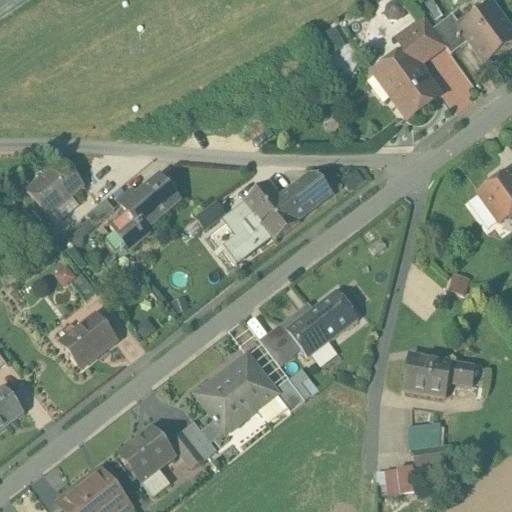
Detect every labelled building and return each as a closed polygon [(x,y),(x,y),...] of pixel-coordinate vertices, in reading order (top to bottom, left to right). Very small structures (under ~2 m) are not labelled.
[(0,0),(0,20),(31,0),(0,0)] [(399,6),(392,5),(387,9),(386,16),(390,21),(397,22),(402,18),(403,11),(399,6)] [(511,46),(511,34),(492,7),(482,14),(460,31),(469,44),(486,66),(511,46)] [(457,25),(456,26),(460,31),(482,14),(478,10),(457,25)] [(457,25),(452,17),(433,32),(445,49),(451,57),(469,44),(460,31),(456,26),(457,25)] [(425,21),(397,42),(406,54),(407,53),(418,69),(445,49),(433,32),(425,21)] [(406,54),(375,76),(408,121),(439,98),(418,69),(407,53),(406,54)] [(84,189),(62,163),(26,194),(48,220),(84,189)] [(511,177),(508,173),(478,195),(501,226),(511,217),(511,177)] [(161,179),(136,200),(132,195),(119,206),(127,215),(143,234),(144,233),(180,203),(161,179)] [(269,185),(244,205),(274,245),(299,225),(297,222),(330,197),(317,181),(310,180),(281,202),(269,185)] [(116,212),(107,201),(88,217),(96,228),(116,212)] [(217,205),(196,221),(204,232),(225,217),(217,205)] [(0,243),(14,232),(0,215),(0,243)] [(143,234),(127,215),(110,229),(130,254),(149,239),(144,233),(143,234)] [(185,229),(167,243),(181,261),(193,252),(186,243),(192,238),(185,229)] [(452,275),(448,288),(462,293),(467,280),(452,275)] [(96,297),(81,278),(72,285),(87,304),(96,297)] [(337,295),(287,334),(308,362),(358,323),(337,295)] [(95,319),(61,346),(81,372),(115,345),(95,319)] [(451,366),(410,359),(404,393),(446,400),(448,387),(451,367),(451,366)] [(247,360),(196,399),(215,423),(224,436),(226,437),(276,398),(273,394),(247,360)] [(475,371),(451,367),(448,387),(471,391),(475,371)] [(304,405),(287,383),(273,394),(276,398),(290,416),(304,405)] [(0,434),(24,416),(4,390),(0,392),(0,434)] [(215,423),(200,434),(210,447),(224,436),(215,423)] [(406,427),(406,443),(433,442),(432,427),(406,427)] [(200,434),(197,430),(185,440),(203,464),(216,454),(210,447),(200,434)] [(152,433),(119,458),(141,486),(174,460),(152,433)] [(185,440),(181,436),(170,444),(192,472),(203,464),(185,440)] [(452,450),(412,455),(414,469),(454,464),(452,450)] [(383,471),(384,498),(408,497),(406,470),(383,471)] [(87,486),(75,496),(68,496),(60,503),(59,509),(60,511),(61,511),(127,511),(129,510),(103,477),(92,486),(87,486)]
